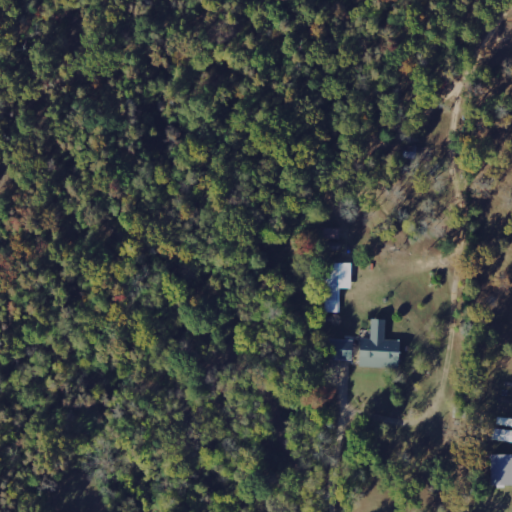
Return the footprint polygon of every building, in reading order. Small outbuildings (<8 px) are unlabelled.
[(340,312),(340,287),(351,288),(352,262),(326,262),(325,311),(340,312)] [(359,337),(358,366),(398,367),(399,340),(384,339),(385,319),(370,318),(370,338),(359,337)] [(351,339),(329,338),(328,358),(351,359),(351,339)] [(511,430),(491,429),(490,441),(511,441),(511,430)] [(490,485),(511,484),(511,453),(489,454),(490,485)]
